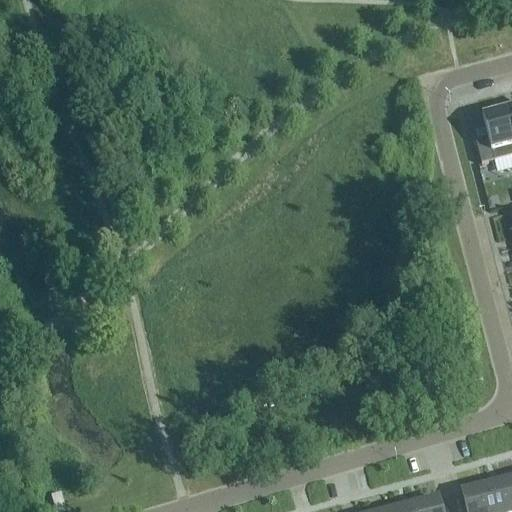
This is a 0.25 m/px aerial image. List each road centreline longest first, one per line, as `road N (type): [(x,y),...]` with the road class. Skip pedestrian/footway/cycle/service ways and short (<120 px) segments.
road 1 (residential): [(511,65),(431,87),(511,399)]
road 2 (residential): [(184,506),(511,413)]
